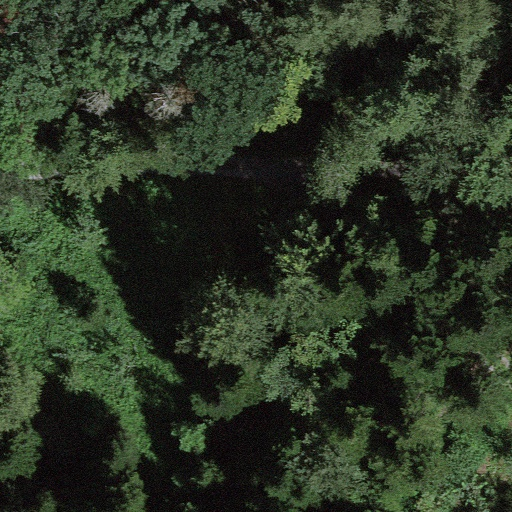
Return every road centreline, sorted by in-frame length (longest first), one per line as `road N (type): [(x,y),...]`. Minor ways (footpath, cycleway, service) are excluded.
road 1 (track): [(511,156),(256,156),(0,169)]
road 2 (track): [(511,376),(346,213),(256,156)]
